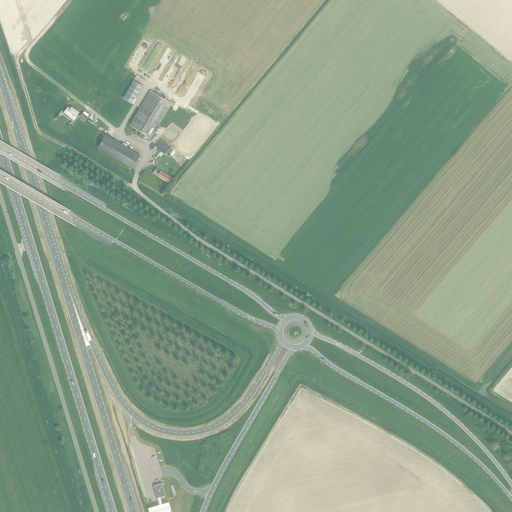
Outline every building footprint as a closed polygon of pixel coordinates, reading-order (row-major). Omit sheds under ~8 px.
[(169,61),(176,47),(172,45),(165,59),(169,61)] [(131,103),(145,81),(136,75),(123,98),(131,103)] [(171,103),(168,102),(150,91),(129,125),(139,131),(136,135),(148,142),(171,103)] [(73,120),(79,112),(71,107),(70,108),(68,107),(64,112),(73,120)] [(132,168),(140,155),(105,134),(98,147),(127,165),(124,170),(129,173),(132,168)] [(172,149),(170,147),(161,140),(156,147),(159,149),(158,151),(159,153),(161,151),(166,155),(172,149)] [(168,154),(175,159),(178,154),(172,149),(168,154)] [(170,177),(161,171),(162,169),(158,166),(153,173),(167,182),(170,177)] [(153,486),(157,497),(157,496),(165,494),(165,495),(166,495),(162,483),(153,486)] [(147,509),(148,511),(168,511),(170,511),(168,503),(161,505),(159,498),(156,498),(159,506),(147,509)]
